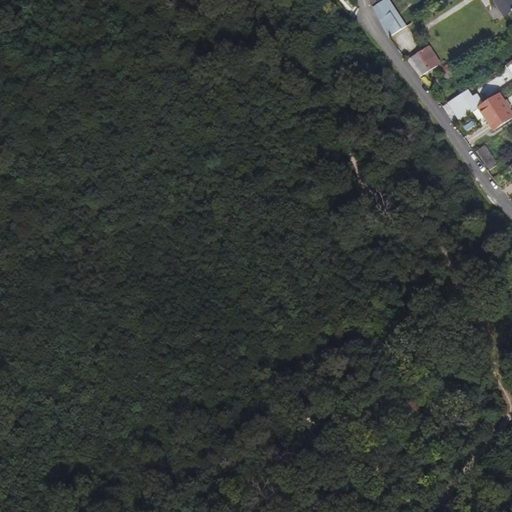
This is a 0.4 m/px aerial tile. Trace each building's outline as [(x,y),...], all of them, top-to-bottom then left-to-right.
[(511,0),(495,0),(506,16),(511,12),(511,0)] [(405,27),(392,9),(378,18),(384,31),(389,38),(405,27)] [(426,49),(407,61),(420,77),(437,66),(426,49)] [(441,84),(454,76),(450,70),(433,81),(437,87),(441,84)] [(446,91),(441,84),(437,87),(432,90),(437,97),(446,91)] [(453,100),(462,94),(457,87),(446,95),(450,102),(453,100)] [(473,96),(469,90),(464,93),(468,100),(473,96)] [(477,108),(481,106),(474,96),(473,96),(468,100),(464,93),(462,94),(453,100),(464,117),(477,108)] [(511,118),(511,115),(498,94),(485,103),(481,106),(477,108),(478,109),(456,123),(469,143),(475,139),(470,131),(471,131),(469,127),(484,118),(492,131),(511,118)] [(485,103),(478,94),(474,96),(481,106),(485,103)] [(464,117),(453,100),(450,102),(448,104),(459,120),(464,117)] [(485,145),(476,152),(489,171),(506,160),(508,157),(507,155),(504,157),(503,156),(496,160),(485,145)]
